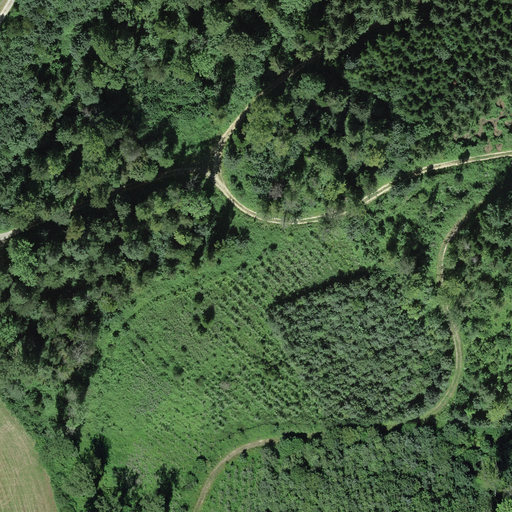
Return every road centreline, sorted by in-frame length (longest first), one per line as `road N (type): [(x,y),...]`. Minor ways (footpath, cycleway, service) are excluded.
road 1 (track): [(511,181),(482,202),(443,249),(437,275),(456,386),(437,408),(393,425),(254,441),(216,462),(201,495)]
road 2 (track): [(208,168),(213,185),(244,216),(306,226),(413,173),(511,150)]
road 3 (track): [(208,168),(240,122),(296,73),(430,0)]
road 4 (track): [(0,237),(139,184),(208,168)]
